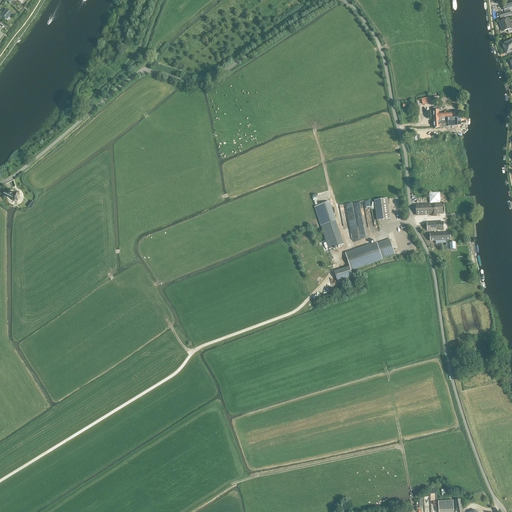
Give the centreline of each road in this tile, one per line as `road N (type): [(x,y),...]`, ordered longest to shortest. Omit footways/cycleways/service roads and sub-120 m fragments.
road 1 (unclassified): [(503,511),(449,370),(383,57),(355,9),(339,0)]
road 2 (unclassified): [(335,0),(203,82),(134,75),(0,184)]
road 3 (track): [(191,354),(168,379),(0,481)]
road 4 (track): [(346,244),(344,258),(292,314),(191,354)]
